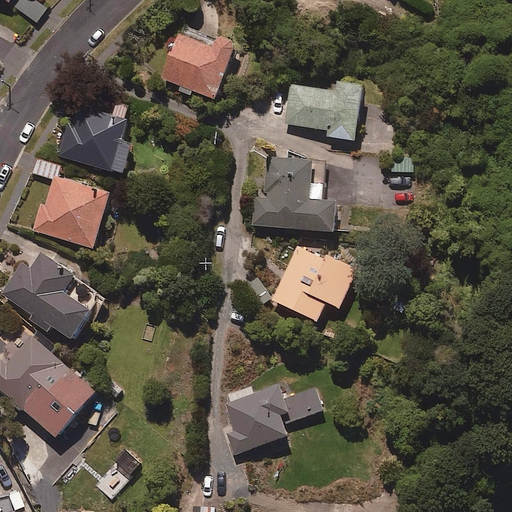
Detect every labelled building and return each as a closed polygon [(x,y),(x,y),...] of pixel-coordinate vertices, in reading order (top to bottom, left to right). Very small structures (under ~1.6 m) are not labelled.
[(48,8),(36,0),(29,0),(21,12),(37,23),(48,8)] [(218,36),(214,43),(179,30),(161,77),(217,98),(237,46),(235,38),(224,32),(218,36)] [(341,77),(339,88),(292,81),(286,123),(329,129),(328,135),(358,140),(366,81),(341,77)] [(80,104),(75,123),(67,121),(58,157),(127,175),(136,140),(125,137),(130,117),(128,115),(131,103),(120,101),(116,114),(80,104)] [(315,158),(271,155),(268,195),(255,194),(253,225),(338,231),(340,198),(312,196),(315,158)] [(416,156),(392,156),(393,172),(416,172),(416,156)] [(111,191),(56,176),(49,204),(43,201),(35,229),(96,246),(111,191)] [(342,308),(362,267),(331,252),(328,259),(299,245),(272,299),(321,323),(331,303),(342,308)] [(33,266),(23,259),(3,291),(35,312),(31,317),(50,329),(54,323),(75,337),(95,306),(68,289),(78,273),(44,250),(33,266)] [(273,296),(259,278),(246,288),(261,306),(273,296)] [(408,303),(399,299),(394,308),(403,313),(408,303)] [(0,358),(0,385),(59,435),(98,388),(33,334),(8,364),(1,357),(0,358)] [(286,397),(281,383),(226,403),(235,429),(227,432),(235,455),(292,434),(288,424),(326,410),(318,386),(286,397)] [(142,463),(125,449),(112,464),(129,478),(142,463)] [(0,511),(14,511),(14,510),(11,511),(8,496),(0,498),(0,511)]
